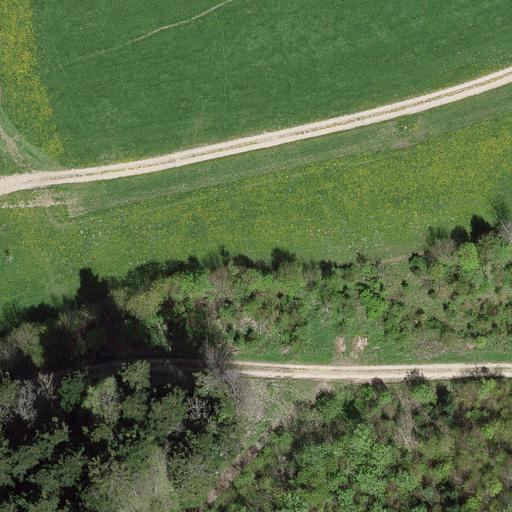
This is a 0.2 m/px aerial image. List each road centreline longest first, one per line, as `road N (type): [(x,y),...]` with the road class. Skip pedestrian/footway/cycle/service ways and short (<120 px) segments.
road 1 (track): [(511,75),(357,120),(120,170),(0,185)]
road 2 (track): [(0,390),(139,364),(511,371)]
road 3 (track): [(198,511),(336,371)]
